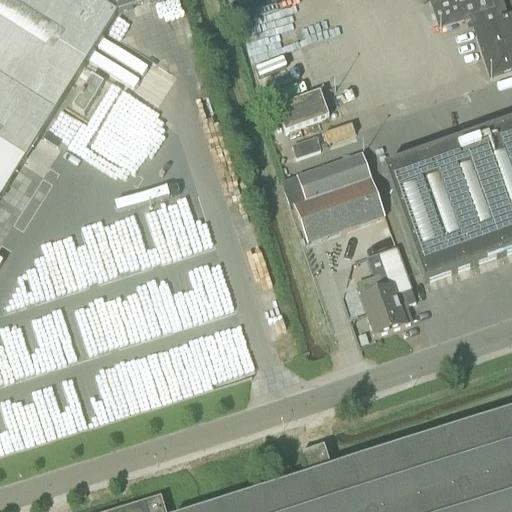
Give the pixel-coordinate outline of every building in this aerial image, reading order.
[(0,0),(0,203),(61,105),(104,36),(117,16),(166,0),(0,0)] [(426,0),(437,32),(449,28),(473,20),(488,67),(492,79),(511,72),(511,21),(507,23),(499,0),(426,0)] [(104,54),(139,71),(149,51),(114,34),(104,54)] [(285,136),(328,121),(320,96),(276,112),(285,136)] [(424,287),(511,255),(511,127),(384,172),(424,287)] [(322,152),(318,139),(294,148),(298,161),(322,152)] [(390,236),(385,220),(362,158),(296,181),(284,185),(293,209),(308,247),(357,230),(362,245),(390,236)] [(394,300),(411,294),(395,253),(378,259),(385,278),(357,288),(367,317),(397,308),(394,300)] [(397,308),(367,317),(375,339),(412,326),(407,309),(415,306),(411,294),(394,300),(397,308)] [(511,511),(511,416),(336,473),(281,490),(212,511),(163,511),(160,501),(127,511),(511,511)] [(305,476),(330,468),(324,450),(299,457),(305,476)]
